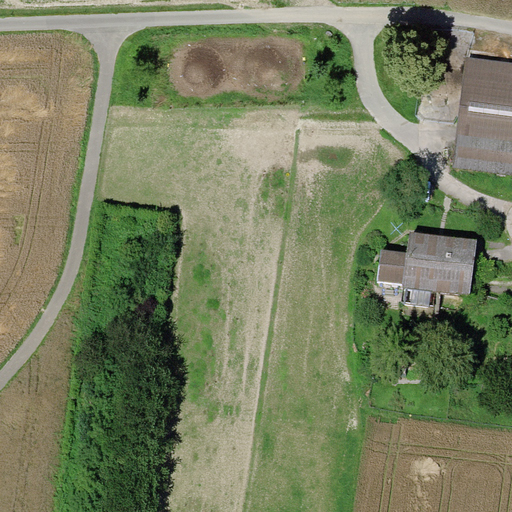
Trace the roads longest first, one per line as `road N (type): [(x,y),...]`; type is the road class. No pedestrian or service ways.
road 1 (track): [(109,21),(317,12),(511,27)]
road 2 (track): [(0,383),(63,292),(78,247),(109,21)]
